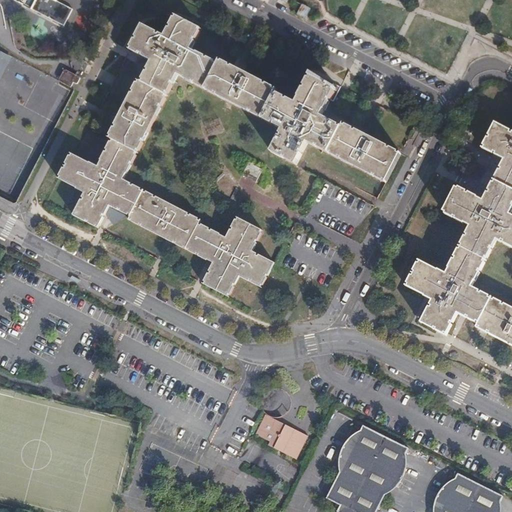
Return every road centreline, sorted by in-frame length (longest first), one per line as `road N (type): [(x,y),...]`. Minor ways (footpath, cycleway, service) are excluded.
road 1 (residential): [(0,224),(235,348),(331,338)]
road 2 (residential): [(451,113),(331,338)]
road 3 (residential): [(451,113),(248,0)]
road 4 (residential): [(331,338),(359,341),(511,416)]
